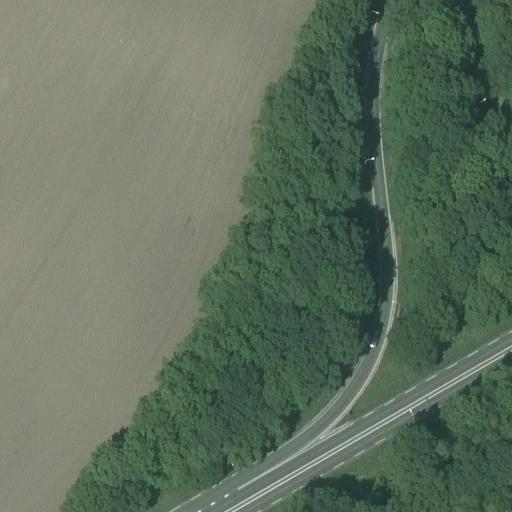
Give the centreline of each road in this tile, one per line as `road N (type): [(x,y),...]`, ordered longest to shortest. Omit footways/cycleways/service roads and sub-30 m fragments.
road 1 (primary): [(389,0),(373,83),(384,248),(376,341),(360,380),(246,502)]
road 2 (primary): [(246,502),(511,349)]
road 3 (primary): [(511,139),(475,89),(452,0)]
